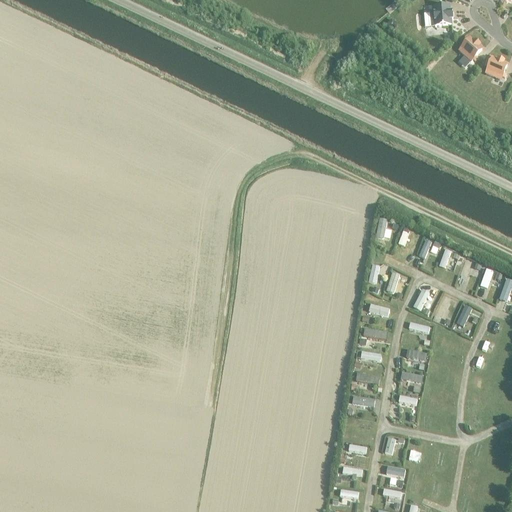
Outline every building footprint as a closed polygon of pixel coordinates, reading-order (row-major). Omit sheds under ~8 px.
[(433,8),(429,8),(430,14),(433,14),(435,28),(451,26),(451,20),(453,20),(452,12),(450,12),(449,6),(433,8)] [(475,57),(482,51),(478,48),(479,47),(475,43),(474,44),(470,40),(459,52),(465,57),(467,55),(473,61),(473,60),(475,62),(478,59),(475,57)] [(490,67),(486,76),(493,79),(494,76),(502,79),(505,80),(506,76),(503,75),(507,66),(503,65),(504,63),(498,61),(498,62),(492,60),(488,58),(485,65),(490,67)] [(387,222),(379,221),(376,240),(384,242),(387,222)] [(409,234),(403,231),(398,246),(404,249),(409,234)] [(424,261),(431,244),(425,242),(419,258),(424,261)] [(451,254),(445,252),(439,269),(445,271),(451,254)] [(454,282),(461,285),(467,267),(460,264),(454,282)] [(375,287),(379,269),(372,267),(368,285),(375,287)] [(493,274),(487,271),(480,288),(487,291),(493,274)] [(394,296),(399,277),(392,275),(386,294),(394,296)] [(511,289),(511,283),(507,282),(500,302),(507,305),(511,289)] [(429,296),(422,292),(413,310),(420,314),(429,296)] [(436,326),(446,303),(440,300),(430,323),(436,326)] [(388,319),(389,312),(370,307),(369,315),(388,319)] [(472,311),(465,308),(456,326),(463,330),(472,311)] [(428,336),(430,330),(410,325),(408,332),(428,336)] [(494,343),(498,330),(488,327),(484,339),(494,343)] [(386,342),(387,335),(364,331),(363,339),(386,342)] [(425,364),(427,357),(408,353),(406,360),(425,364)] [(381,364),(382,357),(361,354),(360,361),(381,364)] [(471,361),(469,372),(476,374),(479,363),(471,361)] [(421,386),(422,379),(402,375),(400,382),(421,386)] [(379,387),(380,380),(357,376),(356,384),(379,387)] [(416,408),(417,402),(400,398),(399,405),(416,408)] [(374,410),(375,402),(353,399),(352,407),(374,410)] [(463,429),(473,429),(472,418),(463,418),(463,429)] [(358,434),(359,428),(345,425),(343,431),(358,434)] [(392,458),(395,442),(389,441),(385,456),(392,458)] [(366,456),(367,450),(350,447),(349,454),(366,456)] [(405,448),(404,467),(412,467),(413,449),(405,448)] [(404,479),(406,472),(387,469),(386,477),(404,479)] [(362,479),(363,473),(344,470),(343,476),(362,479)] [(400,501),(401,495),(383,492),(382,498),(400,501)] [(357,502),(358,495),(341,493),(340,499),(357,502)]
